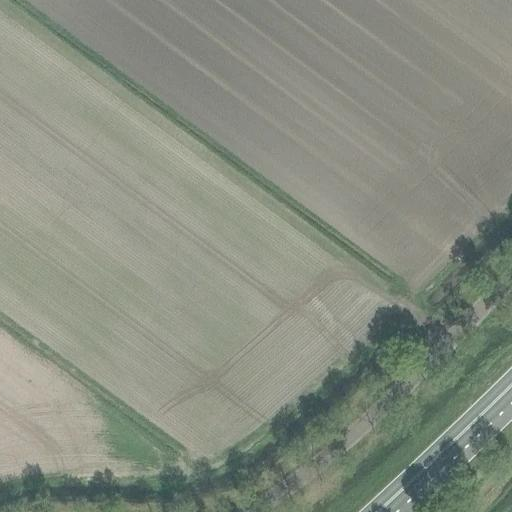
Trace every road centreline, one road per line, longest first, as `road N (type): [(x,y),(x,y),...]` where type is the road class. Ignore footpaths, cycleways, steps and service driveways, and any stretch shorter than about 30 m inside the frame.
road 1 (unclassified): [(252,511),(337,450),(511,279)]
road 2 (trunk): [(380,511),(511,386)]
